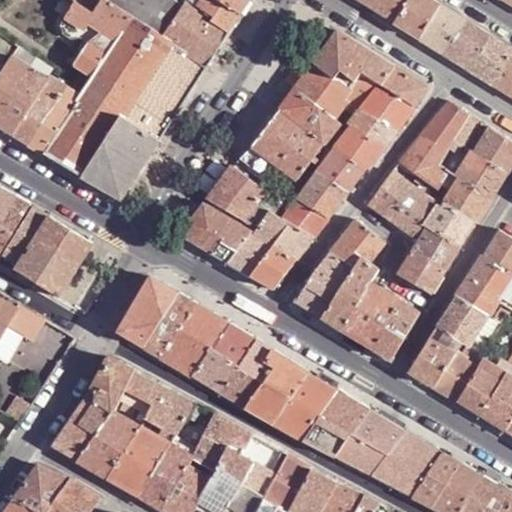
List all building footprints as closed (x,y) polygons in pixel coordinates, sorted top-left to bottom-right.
[(117,40),(133,15),(109,0),(103,0),(96,13),(78,0),(67,17),(85,28),(90,22),(107,33),(111,35),(117,40)] [(103,0),(77,0),(78,0),(96,13),(103,0)] [(109,0),(133,15),(165,36),(186,3),(196,9),(201,0),(109,0)] [(199,11),(212,20),(191,52),(209,63),(211,61),(236,23),(242,11),(224,0),(201,0),(196,9),(199,11)] [(224,0),(242,11),(249,0),(224,0)] [(359,0),(396,22),(409,0),(359,0)] [(409,0),(396,22),(422,38),(441,5),(432,0),(409,0)] [(165,36),(178,43),(199,11),(196,9),(186,3),(165,36)] [(467,21),(441,5),(422,38),(447,54),(467,21)] [(178,43),(191,52),(212,20),(199,11),(178,43)] [(175,116),(209,63),(191,52),(178,43),(165,36),(133,15),(117,40),(105,59),(99,68),(94,76),(91,79),(82,94),(79,98),(81,99),(46,152),(84,174),(122,114),(160,139),(175,116)] [(87,37),(85,28),(67,17),(64,21),(87,37)] [(447,54),(471,68),(491,36),(467,21),(447,54)] [(90,22),(92,30),(103,36),(104,37),(107,33),(90,22)] [(341,31),(317,62),(339,79),(344,73),(355,81),(362,71),(383,84),(398,66),(341,31)] [(104,37),(103,36),(103,46),(105,59),(117,40),(111,35),(107,33),(104,37)] [(511,57),(511,49),(491,36),(471,68),(496,84),(511,57)] [(19,44),(16,49),(21,52),(24,47),(19,44)] [(0,124),(14,133),(49,79),(48,77),(13,55),(0,74),(0,124)] [(511,57),(496,84),(511,93),(511,57)] [(296,88),(336,118),(348,102),(350,101),(345,97),(350,88),(339,79),(317,62),(296,88)] [(89,73),(94,76),(99,68),(93,64),(88,72),(89,73)] [(62,76),(64,73),(54,66),(54,67),(52,70),(54,72),(62,76)] [(398,66),(383,84),(418,104),(431,87),(398,66)] [(71,81),(68,85),(82,94),(91,79),(86,76),(78,71),(71,81)] [(383,84),(362,71),(355,81),(350,88),(345,97),(350,101),(348,102),(362,110),(363,110),(383,84)] [(31,143),(68,85),(51,76),(49,79),(14,133),(31,143)] [(383,84),(363,110),(398,131),(418,104),(383,84)] [(31,143),(46,152),(81,99),(79,98),(82,94),(68,85),(31,143)] [(327,143),(343,122),(336,118),(296,88),(282,109),(327,143)] [(452,101),(403,163),(424,179),(440,191),(443,186),(451,173),(447,170),(440,166),(455,141),(472,115),(452,101)] [(282,109),(256,143),(280,163),(300,178),(327,143),(282,109)] [(398,131),(363,110),(362,110),(352,124),(355,125),(387,146),(398,131)] [(160,139),(122,114),(84,174),(110,190),(131,184),(160,139)] [(472,115),(455,141),(463,145),(467,148),(474,136),(483,121),(472,115)] [(492,128),(483,121),(474,136),(483,141),(492,128)] [(387,146),(355,125),(351,130),(338,148),(369,168),(387,146)] [(511,168),(511,141),(492,128),(483,141),(476,154),(508,174),(511,168)] [(447,170),(463,145),(455,141),(440,166),(447,170)] [(270,177),(280,163),(256,143),(244,158),(270,177)] [(463,145),(447,170),(451,173),(461,179),(476,154),(467,148),(463,145)] [(369,168),(338,148),(337,150),(319,172),(351,192),(369,168)] [(493,199),(508,174),(476,154),(461,179),(493,199)] [(210,200),(246,220),(269,190),(237,165),(210,200)] [(398,166),(395,171),(400,176),(403,172),(399,170),(400,168),(398,166)] [(395,220),(418,189),(400,176),(395,171),(371,203),(395,220)] [(331,218),(351,192),(319,172),(300,197),(331,218)] [(443,186),(453,192),(461,179),(451,173),(443,186)] [(493,199),(461,179),(453,192),(449,197),(447,202),(479,222),(493,199)] [(282,184),(278,191),(293,202),(302,189),(292,182),(286,188),(282,184)] [(0,255),(32,204),(32,202),(0,185),(0,255)] [(395,220),(418,236),(425,226),(438,203),(418,189),(395,220)] [(245,221),(259,230),(271,211),(279,216),(287,205),(274,196),(274,194),(269,190),(246,220),(245,221)] [(278,191),(274,194),(274,196),(287,205),(288,206),(293,202),(278,191)] [(331,218),(300,197),(295,204),(284,218),(316,238),(331,218)] [(479,222),(447,202),(443,207),(438,203),(425,226),(430,230),(430,229),(463,248),(479,222)] [(60,295),(95,240),(72,226),(34,204),(33,206),(4,253),(21,263),(17,269),(19,270),(60,295)] [(231,263),(256,235),(234,224),(235,222),(206,205),(189,228),(191,238),(231,263)] [(298,261),(316,238),(284,218),(279,216),(271,211),(259,230),(256,235),(276,247),(298,261)] [(332,252),(356,269),(363,259),(371,264),(372,264),(389,243),(359,219),(332,252)] [(463,248),(430,229),(430,230),(423,240),(416,251),(448,271),(463,248)] [(511,236),(501,229),(484,255),(511,273),(511,236)] [(276,247),(256,235),(231,263),(253,276),(276,247)] [(298,261),(276,247),(253,276),(277,290),(298,261)] [(434,295),(448,271),(416,251),(401,275),(434,295)] [(356,269),(332,252),(319,269),(297,303),(325,319),(356,269)] [(4,253),(0,258),(0,260),(17,271),(19,270),(17,269),(21,263),(4,253)] [(458,297),(491,316),(502,298),(511,283),(511,273),(484,255),(458,297)] [(343,330),(373,283),(374,283),(382,271),(372,264),(371,264),(363,259),(356,269),(325,319),(343,330)] [(121,332),(145,347),(180,294),(153,277),(121,332)] [(376,349),(403,302),(374,283),(373,283),(343,330),(376,349)] [(511,283),(502,298),(511,304),(511,283)] [(200,305),(180,294),(145,347),(164,358),(200,305)] [(458,297),(441,325),(464,342),(472,347),(491,316),(458,297)] [(0,331),(7,321),(15,308),(9,304),(0,298),(0,331)] [(34,336),(46,318),(39,313),(18,302),(15,308),(7,321),(34,336)] [(395,361),(423,314),(403,302),(376,349),(395,361)] [(232,324),(200,305),(164,358),(194,376),(213,349),(232,324)] [(481,353),(500,323),(491,316),(472,347),(481,353)] [(259,340),(232,324),(213,349),(241,366),(259,340)] [(431,339),(455,355),(457,354),(459,350),(464,342),(441,325),(431,339)] [(411,372),(435,387),(455,355),(431,339),(411,372)] [(275,350),(259,340),(241,366),(223,392),(249,408),(277,368),(268,362),(275,350)] [(472,347),(464,342),(459,350),(465,354),(462,358),(480,369),(486,360),(479,356),(481,353),(472,347)] [(194,376),(223,392),(241,366),(213,349),(194,376)] [(312,373),(275,350),(268,362),(277,368),(249,408),(276,423),(312,373)] [(460,402),(480,369),(462,358),(457,354),(455,355),(435,387),(460,402)] [(112,357),(95,389),(97,391),(97,393),(98,400),(104,404),(116,411),(116,412),(128,391),(126,390),(138,372),(112,357)] [(511,368),(511,363),(508,362),(506,362),(504,362),(502,363),(500,365),(499,366),(498,368),(486,360),(480,369),(502,384),(508,374),(511,368)] [(502,384),(480,369),(460,402),(482,416),(502,384)] [(36,376),(44,383),(49,375),(40,371),(36,376)] [(138,372),(126,390),(128,391),(154,406),(147,419),(160,427),(154,435),(171,445),(172,444),(186,421),(196,404),(138,372)] [(276,423),(305,439),(340,389),(312,373),(276,423)] [(511,420),(511,376),(508,374),(502,384),(482,416),(506,430),(511,420)] [(81,461),(116,411),(104,404),(98,400),(97,393),(97,391),(95,389),(56,446),(81,461)] [(305,439),(340,458),(357,434),(373,410),(340,389),(305,439)] [(11,407),(23,416),(30,404),(18,398),(11,407)] [(196,404),(186,421),(194,426),(205,409),(196,404)] [(409,430),(373,410),(357,434),(391,453),(409,430)] [(112,479),(142,427),(116,412),(116,411),(81,461),(112,479)] [(255,436),(218,416),(195,457),(194,458),(217,472),(231,480),(244,457),(255,436)] [(147,419),(142,427),(154,435),(160,427),(147,419)] [(141,495),(171,445),(154,435),(142,427),(112,479),(141,495)] [(340,458),(415,497),(445,452),(409,430),(391,453),(357,434),(340,458)] [(141,495),(165,510),(191,465),(194,458),(195,457),(172,444),(171,445),(141,495)] [(463,463),(445,452),(415,497),(434,508),(463,463)] [(290,511),(315,470),(290,456),(279,477),(266,501),(286,511),(290,511)] [(227,511),(256,464),(244,457),(231,480),(217,472),(214,478),(195,511),(227,511)] [(434,508),(443,511),(460,511),(483,475),(463,463),(434,508)] [(227,511),(259,511),(266,501),(279,477),(256,464),(227,511)] [(169,511),(195,511),(214,478),(191,465),(165,510),(169,511)] [(36,511),(50,511),(73,481),(41,466),(18,498),(36,511)] [(315,470),(290,511),(322,511),(338,483),(315,470)] [(506,511),(511,502),(511,492),(483,475),(460,511),(506,511)] [(92,511),(102,499),(74,480),(73,481),(50,511),(92,511)] [(338,483),(322,511),(356,511),(365,495),(338,483)] [(377,511),(381,504),(365,495),(356,511),(377,511)] [(7,511),(36,511),(18,498),(7,511)] [(259,511),(286,511),(266,501),(259,511)]
